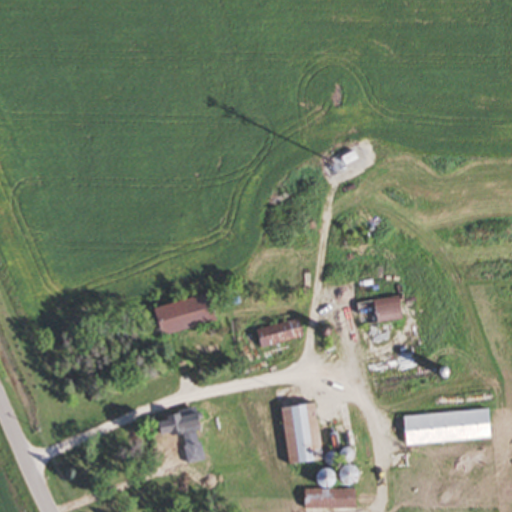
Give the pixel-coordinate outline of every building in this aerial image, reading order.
[(348,166),(362,159),(355,146),(341,154),(348,166)] [(164,335),(219,320),(212,292),(157,307),(164,335)] [(370,300),(372,310),(376,309),(379,322),(405,318),(401,295),(370,300)] [(297,338),(292,320),(258,329),(263,347),(297,338)] [(319,402),(284,405),(290,463),(324,459),(319,402)] [(408,444),(494,437),(492,408),(405,415),(408,444)] [(200,411),(161,415),(163,434),(185,432),(188,461),(205,459),(200,411)] [(334,488),(306,488),(306,507),(334,507),(334,488)]
